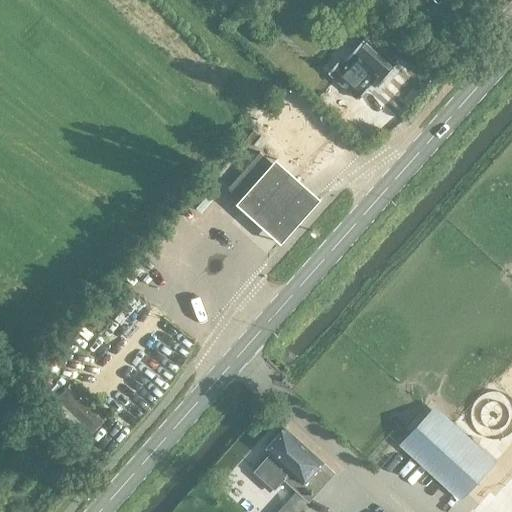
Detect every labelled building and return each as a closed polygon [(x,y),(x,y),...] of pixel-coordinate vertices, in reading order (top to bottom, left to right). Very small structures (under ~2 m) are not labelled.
[(348,0),(372,21),(388,3),(384,0),(348,0)] [(333,73),(362,99),(370,90),(367,88),(373,82),(379,87),(398,67),(368,39),(343,67),(341,65),(333,73)] [(245,203),(277,167),(260,152),(228,188),(245,203)] [(320,201),(277,159),(239,203),(283,244),(320,201)] [(30,371),(23,378),(31,386),(38,379),(30,371)] [(432,412),(407,439),(467,493),(491,466),(432,412)] [(267,450),(273,455),(256,473),(276,490),(285,480),(310,502),(336,473),(286,429),(267,450)]
